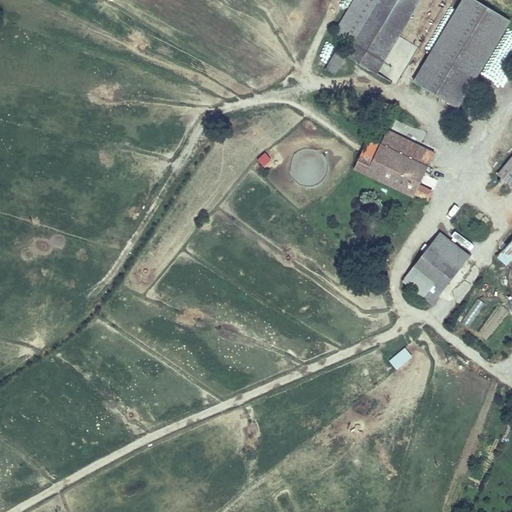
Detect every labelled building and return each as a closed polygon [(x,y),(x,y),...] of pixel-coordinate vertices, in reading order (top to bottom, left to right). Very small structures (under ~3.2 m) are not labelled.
[(376,0),(358,0),(346,22),(359,30),(376,0)] [(377,71),(419,0),(376,0),(359,30),(346,52),(377,71)] [(456,97),(506,12),(484,0),(456,0),(414,73),(456,97)] [(501,66),(506,61),(500,55),(495,61),(501,66)] [(432,164),(438,150),(390,129),(383,142),(432,164)] [(432,164),(383,142),(371,137),(356,170),(418,197),(432,164)] [(265,166),(272,156),(263,150),(257,160),(265,166)] [(305,150),(293,168),(312,181),(324,163),(305,150)] [(427,299),(470,252),(443,229),(401,275),(427,299)] [(456,230),(453,236),(465,244),(468,238),(456,230)] [(470,326),(484,301),(476,296),(461,322),(470,326)] [(397,369),(413,355),(405,346),(389,360),(397,369)]
